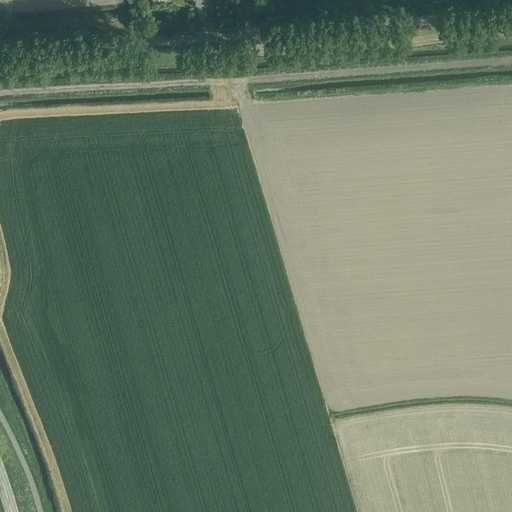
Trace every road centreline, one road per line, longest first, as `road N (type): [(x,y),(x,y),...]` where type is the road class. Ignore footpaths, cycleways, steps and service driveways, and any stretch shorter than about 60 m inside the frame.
road 1 (unclassified): [(511,14),(0,56)]
road 2 (track): [(0,94),(511,65)]
